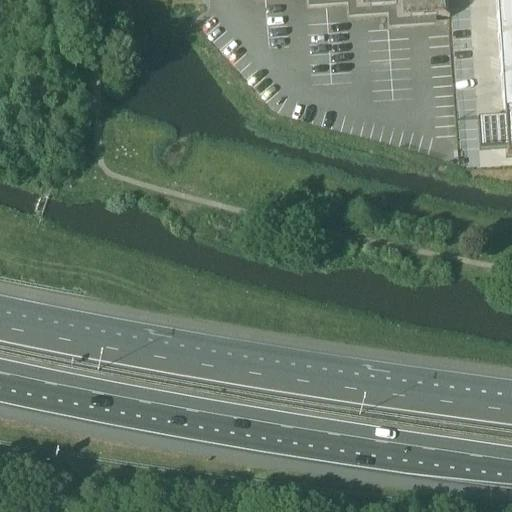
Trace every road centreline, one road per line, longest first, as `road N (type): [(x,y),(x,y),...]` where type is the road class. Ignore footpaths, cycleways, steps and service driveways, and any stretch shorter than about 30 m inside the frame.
road 1 (motorway): [(0,373),(511,461)]
road 2 (motorway): [(511,410),(247,373),(0,326)]
